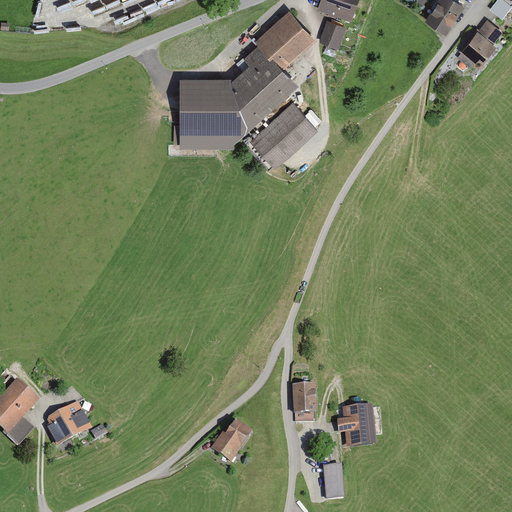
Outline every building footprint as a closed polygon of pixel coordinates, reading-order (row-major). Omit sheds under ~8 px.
[(359,0),(322,0),(320,9),(354,19),(359,0)] [(462,6),(452,0),(441,0),(428,21),(445,32),(462,6)] [(261,47),(245,57),(253,65),(231,83),(182,80),(180,148),(236,146),(235,141),(260,119),(297,85),(283,69),(314,40),(290,12),(257,41),(261,47)] [(347,28),(327,21),(319,42),(339,49),(347,28)] [(497,43),(479,30),(461,55),(479,68),(497,43)] [(296,104),(255,143),(281,170),(322,132),(296,104)] [(21,381),(0,404),(0,425),(13,437),(45,402),(21,381)] [(315,385),(293,387),(296,416),(317,414),(315,385)] [(373,408),(343,410),(346,449),(376,447),(373,408)] [(74,409),(50,421),(64,447),(95,431),(87,415),(79,419),(74,409)] [(235,420),(213,451),(233,464),(254,434),(235,420)] [(342,466),(324,467),(327,504),(345,502),(342,466)]
